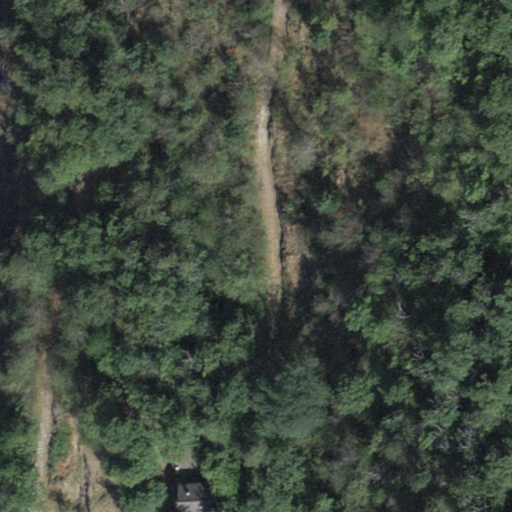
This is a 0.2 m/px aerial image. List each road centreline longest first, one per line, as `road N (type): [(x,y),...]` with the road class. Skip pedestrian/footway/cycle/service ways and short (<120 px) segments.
road 1 (track): [(36,511),(60,288),(96,172),(112,162),(125,179),(112,291),(179,511)]
road 2 (track): [(249,511),(275,267),(264,118),(285,0)]
